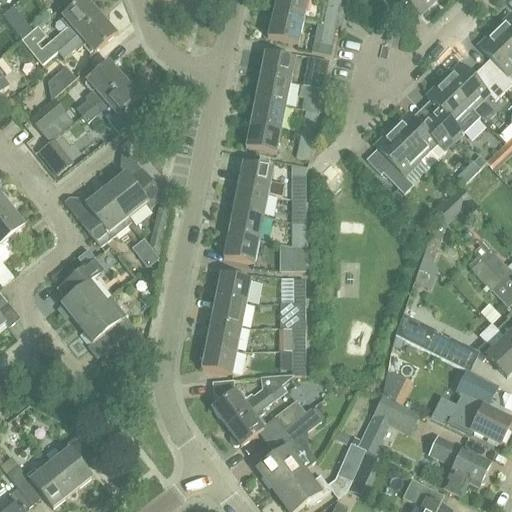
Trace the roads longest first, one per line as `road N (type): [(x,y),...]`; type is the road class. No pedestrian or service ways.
road 1 (residential): [(203,476),(164,387),(223,75)]
road 2 (residential): [(0,366),(39,332),(17,294),(56,254),(60,226),(43,203)]
road 3 (residential): [(358,93),(387,91),(474,0)]
road 4 (residential): [(223,75),(169,55),(149,35),(134,0)]
